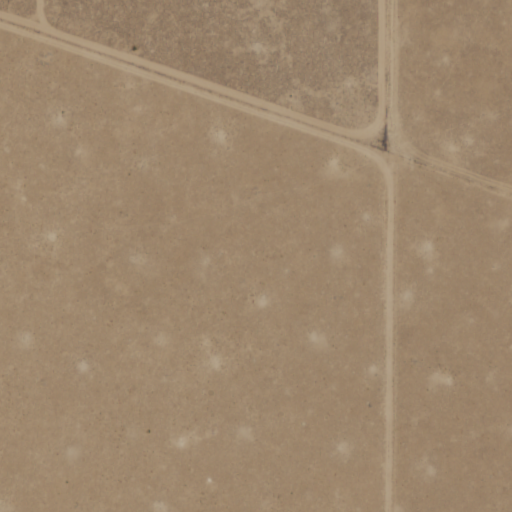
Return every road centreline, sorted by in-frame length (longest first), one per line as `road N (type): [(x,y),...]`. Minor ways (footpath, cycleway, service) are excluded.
road 1 (track): [(511,194),(0,20)]
road 2 (track): [(397,0),(399,511)]
